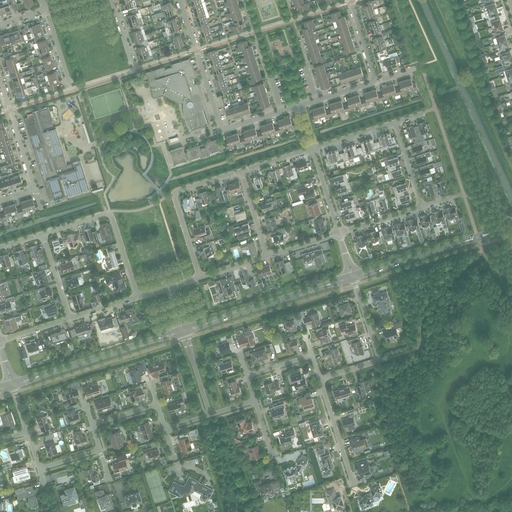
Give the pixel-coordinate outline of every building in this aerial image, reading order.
[(133,0),(132,1),(123,3),(124,9),(128,8),(128,10),(137,8),(134,0),(133,0)] [(363,7),(365,12),(374,9),(372,4),(377,3),(375,0),(366,3),(367,6),(363,7)] [(161,6),(163,11),(172,8),(170,3),(167,4),(166,1),(160,3),(161,6)] [(229,6),(230,9),(239,6),(237,1),(225,5),(226,7),(229,6)] [(193,5),(194,10),(203,8),(202,3),(202,2),(193,5)] [(311,2),(295,6),(295,7),(299,6),(300,11),(309,8),(308,5),(311,4),(311,2)] [(483,8),(484,12),(496,8),(495,3),(491,4),(490,2),(483,4),(484,6),(483,8)] [(228,13),(229,16),(241,12),(239,6),(230,9),(231,12),(228,13)] [(164,16),(165,19),(171,17),(170,14),(173,13),(172,8),(163,11),(164,16)] [(378,13),(377,8),(374,9),(365,12),(367,17),(370,16),(371,19),(380,16),(379,13),(378,13)] [(488,17),(488,20),(495,18),(494,15),(498,14),(496,8),(484,12),(485,16),(487,18),(488,17)] [(127,16),(129,22),(137,19),(136,14),(139,13),(138,10),(129,13),(130,15),(127,16)] [(328,19),(329,21),(344,16),(341,17),(339,11),(331,14),(332,18),(328,19)] [(233,17),(234,20),(243,17),(241,12),(229,16),(229,18),(233,17)] [(336,21),(337,24),(346,21),(344,16),(329,21),(332,20),(333,22),(336,21)] [(368,23),(370,28),(379,25),(378,21),(382,20),(380,16),(371,19),(372,22),(368,23)] [(166,22),(168,27),(177,24),(175,19),(172,20),(171,17),(165,19),(162,20),(163,23),(166,22)] [(229,27),(244,23),(243,17),(234,20),(235,23),(231,24),(232,26),(229,27)] [(491,22),(493,27),(502,24),(500,19),(496,20),(495,18),(488,20),(489,22),(491,22)] [(134,29),(142,26),(143,26),(142,23),(139,24),(137,19),(129,22),(130,27),(133,26),(134,29)] [(302,29),(303,29),(318,24),(317,22),(314,23),(313,20),(304,23),(306,28),(302,29)] [(335,28),(336,31),(348,27),(346,21),(337,24),(338,27),(335,28)] [(244,23),(229,27),(230,30),(233,29),(234,32),(243,29),(241,24),(244,23)] [(167,36),(170,35),(176,33),(175,30),(178,29),(177,24),(168,27),(165,28),(167,36)] [(303,29),(304,35),(313,32),(312,29),(315,28),(315,26),(318,25),(318,24),(303,29)] [(381,24),(379,25),(370,28),(372,33),(375,32),(376,35),(381,33),(381,30),(383,30),(381,24)] [(493,33),(494,36),(500,34),(499,31),(503,30),(502,24),(493,27),(495,32),(493,33)] [(134,38),(145,34),(142,26),(134,29),(135,31),(132,32),(134,38)] [(340,32),(341,35),(350,32),(348,27),(336,31),(336,33),(340,32)] [(33,38),(34,41),(40,39),(39,36),(44,35),(42,29),(34,32),(35,37),(33,38)] [(18,30),(13,32),(16,40),(16,42),(22,41),(25,40),(23,35),(23,34),(20,35),(18,30)] [(304,35),(306,40),(318,36),(317,34),(314,35),(313,32),(304,35)] [(338,39),(339,42),(351,38),(350,32),(341,35),(342,38),(338,39)] [(373,38),(375,44),(384,41),(383,36),(386,35),(386,32),(381,33),(376,35),(377,37),(373,38)] [(170,35),(173,43),(182,40),(180,35),(177,36),(176,33),(170,35)] [(211,33),(202,36),(204,42),(213,39),(211,33)] [(138,42),(139,45),(148,42),(145,34),(134,38),(135,43),(138,42)] [(494,39),(495,44),(507,40),(505,35),(501,36),(500,34),(494,36),(494,39)] [(306,40),(308,46),(317,43),(316,39),(319,38),(318,36),(306,40)] [(343,43),(344,46),(353,43),(351,38),(339,42),(340,44),(343,43)] [(37,43),(39,48),(47,45),(45,40),(41,41),(40,39),(34,41),(35,44),(37,43)] [(137,48),(139,54),(150,50),(149,45),(154,43),(153,40),(148,42),(139,45),(140,47),(137,48)] [(182,40),(173,43),(174,48),(172,49),(172,52),(181,49),(180,46),(183,45),(182,40)] [(498,49),(499,52),(505,50),(504,47),(508,46),(507,40),(495,44),(497,49),(498,49)] [(236,48),(236,50),(251,45),(248,46),(247,41),(238,44),(239,47),(236,48)] [(384,41),(375,44),(377,49),(380,48),(381,51),(387,49),(386,46),(384,41)] [(308,46),(309,51),(322,47),(321,45),(318,46),(317,43),(308,46)] [(353,43),(344,46),(345,49),(342,50),(344,55),(350,54),(349,51),(355,49),(353,43)] [(37,49),(39,57),(45,55),(44,52),(49,51),(47,45),(39,48),(37,49)] [(243,50),(244,54),(253,51),(251,45),(236,50),(236,51),(239,50),(240,51),(243,50)] [(309,51),(311,56),(320,54),(319,50),(322,49),(322,47),(309,51)] [(150,50),(139,54),(140,59),(143,58),(144,61),(153,58),(150,50)] [(208,53),(209,58),(218,56),(217,50),(208,53)] [(500,60),(501,60),(511,57),(510,51),(506,52),(505,50),(499,52),(499,55),(500,60)] [(242,58),(243,60),(255,56),(253,51),(244,54),(245,57),(242,58)] [(388,55),(389,56),(389,58),(392,66),(398,65),(397,62),(399,61),(397,52),(388,55)] [(7,66),(15,63),(18,62),(15,54),(10,56),(10,59),(6,60),(7,66)] [(320,54),(311,56),(313,62),(319,60),(320,63),(326,61),(324,56),(321,57),(320,54)] [(42,59),(44,64),(52,61),(50,56),(46,57),(45,55),(39,57),(40,60),(42,59)] [(247,61),(248,65),(257,62),(255,56),(243,60),(244,62),(247,61)] [(392,66),(389,58),(389,56),(386,57),(385,56),(384,56),(383,56),(381,57),(383,66),(386,65),(387,68),(392,66)] [(503,65),(504,68),(510,66),(510,63),(511,62),(511,57),(501,60),(501,61),(501,62),(501,64),(502,65),(503,65)] [(43,70),(44,73),(50,71),(49,68),(54,67),(52,61),(44,64),(45,69),(43,70)] [(188,61),(172,66),(172,67),(165,70),(164,68),(147,73),(149,80),(148,80),(150,88),(151,88),(152,91),(151,91),(153,98),(165,95),(165,94),(180,102),(180,101),(183,103),(183,104),(183,108),(183,112),(184,115),(185,118),(186,120),(188,119),(191,130),(208,125),(203,109),(204,109),(196,84),(194,85),(192,77),(193,77),(188,61)] [(246,69),(246,71),(258,67),(257,62),(248,65),(249,68),(246,69)] [(314,67),(316,72),(325,70),(324,66),(327,65),(327,63),(314,67)] [(353,69),(349,70),(352,79),(358,77),(354,65),(352,66),(353,69)] [(356,65),(354,65),(358,77),(363,76),(361,67),(357,68),(356,65)] [(250,72),(251,75),(260,73),(258,67),(246,71),(247,73),(250,72)] [(345,68),(343,69),(347,81),(352,79),(349,70),(346,71),(345,68)] [(347,81),(343,69),(341,69),(342,73),(338,74),(341,83),(347,81)] [(316,72),(318,78),(330,74),(329,72),(326,73),(325,70),(316,72)] [(47,75),(49,80),(57,77),(55,72),(51,73),(50,71),(44,73),(45,76),(47,75)] [(12,81),(20,79),(23,78),(22,73),(19,73),(10,76),(12,81)] [(260,73),(251,75),(252,79),(249,80),(251,85),(257,83),(256,80),(262,78),(260,73)] [(318,78),(320,83),(329,80),(328,77),(331,76),(330,74),(318,78)] [(228,75),(225,76),(216,79),(218,84),(227,81),(230,80),(228,75)] [(57,77),(49,80),(46,81),(47,86),(48,91),(56,89),(54,84),(59,83),(57,77)] [(411,78),(405,80),(408,89),(411,88),(412,90),(417,89),(415,83),(412,84),(411,78)] [(329,80),(320,83),(321,89),(334,85),(333,83),(330,84),(329,80)] [(401,87),(398,88),(400,94),(405,93),(404,90),(408,89),(405,80),(399,82),(401,87)] [(15,92),(24,89),(26,88),(25,83),(22,84),(14,86),(15,92)] [(255,88),(256,91),(265,89),(263,83),(251,87),(252,89),(255,88)] [(393,84),(388,86),(390,95),(394,94),(395,96),(400,94),(398,88),(395,89),(393,84)] [(228,86),(219,89),(221,95),(230,92),(228,86)] [(383,93),(380,94),(382,100),(388,98),(387,96),(390,95),(388,86),(382,88),(383,93)] [(254,96),(255,98),(267,94),(265,89),(256,91),(257,95),(254,96)] [(376,89),(370,91),(373,100),(376,99),(377,101),(382,100),(380,94),(378,95),(376,89)] [(366,98),(363,99),(365,105),(370,104),(370,101),(373,100),(370,91),(364,93),(366,98)] [(259,99),(260,102),(269,99),(267,94),(255,98),(255,100),(259,99)] [(359,95),(353,97),(356,106),(359,105),(360,107),(365,105),(363,99),(360,100),(359,95)] [(349,104),(346,105),(348,111),(353,109),(352,107),(356,106),(353,97),(347,99),(349,104)] [(269,99),(260,102),(261,105),(257,106),(258,109),(270,105),(269,99)] [(243,100),(241,101),(245,113),(251,111),(248,102),(244,103),(243,100)] [(341,100),(335,102),(338,111),(342,110),(342,112),(348,111),(346,105),(343,106),(341,100)] [(240,105),(237,106),(240,115),(245,113),(241,101),(239,102),(240,105)] [(331,109),(328,110),(330,116),(336,115),(335,112),(338,111),(335,102),(330,104),(331,109)] [(234,117),(230,104),(228,105),(229,108),(226,109),(228,118),(234,117)] [(232,104),(230,104),(234,117),(240,115),(237,106),(233,107),(232,104)] [(324,106),(318,108),(321,117),(324,116),(325,118),(330,116),(328,110),(326,111),(324,106)] [(48,107),(39,110),(32,112),(33,115),(24,118),(26,125),(30,135),(29,135),(40,170),(42,170),(43,175),(42,176),(50,200),(53,199),(53,200),(65,196),(65,195),(66,194),(67,198),(90,190),(80,160),(72,163),(73,163),(67,165),(56,131),(55,127),(54,127),(52,121),(53,121),(48,107)] [(321,117),(318,108),(312,110),(314,115),(311,116),(313,122),(318,120),(317,118),(321,117)] [(290,117),(284,119),(287,128),(290,126),(291,129),(296,127),(294,121),(291,122),(290,117)] [(280,126),(277,126),(279,133),(284,131),(283,129),(287,128),(284,119),(278,120),(280,126)] [(273,122),(267,124),(269,133),(273,132),(274,134),(279,133),(277,126),(274,127),(273,122)] [(416,128),(421,142),(425,141),(424,138),(423,133),(427,131),(425,122),(418,124),(419,127),(416,128)] [(262,131),(260,132),(261,138),(267,136),(266,134),(269,133),(267,124),(261,126),(262,131)] [(416,141),(417,141),(417,143),(421,142),(416,128),(413,129),(413,126),(406,128),(409,137),(414,136),(416,141)] [(255,128),(249,130),(252,139),(256,137),(256,140),(261,138),(260,132),(257,133),(255,128)] [(245,137),(242,137),(244,144),(249,142),(249,140),(252,139),(249,130),(243,131),(245,137)] [(238,133),(232,135),(235,144),(238,143),(239,145),(244,144),(242,137),(239,138),(238,133)] [(390,133),(384,135),(388,147),(397,144),(394,136),(394,138),(392,139),(390,133)] [(235,144),(232,135),(226,137),(228,142),(225,143),(227,149),(232,147),(231,145),(235,144)] [(380,142),(377,143),(379,150),(388,147),(384,135),(378,137),(379,141),(380,142)] [(183,147),(170,151),(174,164),(176,164),(176,163),(185,161),(192,159),(201,156),(202,158),(211,155),(210,153),(224,148),(222,141),(219,142),(218,139),(205,143),(205,144),(200,146),(199,145),(186,149),(187,152),(185,153),(183,147)] [(372,139),(367,141),(370,153),(379,150),(377,143),(374,144),(374,143),(372,139)] [(421,142),(417,143),(414,144),(415,147),(413,148),(415,154),(424,151),(422,146),(427,145),(426,140),(425,141),(421,142)] [(362,148),(360,149),(362,155),(366,154),(370,153),(367,141),(361,142),(362,146),(362,148)] [(355,144),(349,146),(353,158),(362,155),(360,149),(357,150),(356,148),(355,144)] [(345,153),(342,154),(344,161),(349,159),(353,158),(349,146),(343,148),(345,152),(345,153)] [(338,150),(332,152),(335,164),(344,161),(342,154),(339,155),(339,154),(338,150)] [(324,159),(327,167),(335,164),(332,152),(326,154),(327,158),(328,159),(325,160),(324,159)] [(431,156),(430,152),(418,155),(419,158),(416,159),(418,165),(427,162),(426,158),(431,156)] [(387,170),(387,171),(396,168),(395,164),(399,163),(397,157),(384,161),(385,166),(387,165),(388,170),(387,170)] [(306,160),(302,161),(296,163),(299,170),(308,167),(306,160)] [(431,169),(435,167),(433,163),(421,167),(422,170),(420,170),(422,177),(433,173),(431,169)] [(292,172),(291,168),(290,165),(283,167),(286,176),(290,175),(291,179),(298,177),(296,171),(292,172)] [(396,168),(387,171),(390,179),(403,175),(401,169),(397,170),(396,168)] [(275,170),(271,172),(270,171),(268,174),(271,182),(278,180),(278,181),(282,180),(278,169),(275,170)] [(18,171),(13,173),(17,184),(22,182),(21,178),(20,175),(18,171)] [(13,173),(8,175),(11,186),(17,184),(13,173)] [(339,182),(340,185),(349,182),(348,182),(345,174),(333,177),(335,183),(339,182)] [(3,176),(4,179),(6,187),(11,186),(8,175),(3,176)] [(260,177),(258,178),(258,177),(257,177),(257,176),(256,176),(255,176),(254,176),(254,177),(253,177),(253,178),(253,179),(254,183),(252,183),(253,187),(254,187),(255,188),(263,185),(263,186),(263,185),(262,183),(266,182),(264,176),(260,177)] [(436,190),(434,185),(433,179),(428,181),(429,185),(425,187),(428,196),(434,194),(433,191),(436,190)] [(238,193),(242,192),(241,190),(239,181),(235,182),(235,183),(229,185),(230,188),(229,188),(229,189),(230,189),(231,193),(237,191),(238,193)] [(437,184),(434,185),(436,190),(439,190),(440,192),(446,190),(443,181),(437,183),(437,184)] [(349,182),(340,185),(341,188),(337,189),(339,195),(352,191),(349,182)] [(392,187),(395,196),(404,193),(403,190),(407,189),(405,183),(392,187)] [(304,194),(306,199),(315,196),(314,192),(314,189),(313,189),(313,188),(306,190),(305,186),(297,189),(299,195),(304,194)] [(217,189),(213,190),(214,196),(215,196),(215,201),(219,201),(218,195),(219,195),(220,201),(225,199),(225,200),(229,200),(227,193),(222,193),(222,192),(223,192),(223,191),(223,190),(222,190),(221,187),(216,188),(217,189)] [(196,202),(199,209),(203,208),(202,204),(210,201),(207,191),(198,194),(200,200),(196,202)] [(404,193),(395,196),(396,196),(399,204),(411,201),(409,195),(405,196),(404,193)] [(184,202),(182,203),(184,208),(185,211),(190,211),(190,205),(194,204),(191,196),(190,197),(190,198),(188,198),(183,199),(184,202)] [(261,204),(264,213),(264,211),(273,208),(272,205),(273,203),(276,202),(274,196),(267,198),(268,202),(261,204)] [(384,196),(375,199),(378,207),(381,206),(382,210),(388,208),(384,196)] [(32,198),(26,200),(29,209),(33,208),(33,210),(39,209),(37,203),(34,203),(32,198)] [(347,208),(348,211),(358,208),(356,208),(354,199),(348,201),(347,198),(344,199),(345,202),(342,203),(343,209),(347,208)] [(378,207),(375,199),(367,202),(370,214),(376,212),(375,208),(378,207)] [(22,207),(19,208),(21,214),(26,213),(26,210),(29,209),(26,200),(20,202),(22,207)] [(309,205),(312,216),(321,213),(317,202),(313,204),(311,200),(304,202),(306,206),(309,205)] [(15,204),(9,206),(12,215),(15,214),(16,216),(21,214),(19,208),(17,209),(15,204)] [(5,213),(2,214),(4,220),(9,218),(8,216),(12,215),(9,206),(3,208),(5,213)] [(234,211),(233,206),(226,208),(228,213),(229,213),(231,217),(235,216),(237,220),(246,217),(244,211),(239,213),(238,210),(234,211)] [(451,207),(445,209),(449,221),(455,219),(456,222),(459,221),(455,208),(452,209),(451,207)] [(358,208),(348,211),(349,214),(345,215),(347,221),(360,217),(358,208)] [(266,219),(269,229),(277,227),(274,217),(280,215),(279,210),(269,214),(270,218),(266,219)] [(439,211),(432,213),(435,222),(442,220),(443,224),(444,226),(445,228),(448,227),(442,211),(439,212),(439,211)] [(429,224),(430,228),(434,227),(430,215),(427,216),(426,215),(420,217),(422,226),(429,224)] [(317,217),(309,220),(310,223),(314,222),(316,227),(316,228),(317,233),(326,230),(325,227),(323,221),(322,219),(317,220),(317,217)] [(416,228),(417,232),(421,231),(417,220),(414,220),(414,219),(407,221),(410,230),(416,228)] [(99,231),(102,240),(106,238),(105,234),(110,232),(107,223),(100,225),(102,230),(99,231)] [(238,235),(239,239),(245,237),(246,235),(248,236),(251,235),(250,231),(251,231),(250,229),(249,229),(248,228),(250,227),(248,223),(242,225),(241,227),(239,226),(234,228),(235,231),(239,233),(238,235)] [(404,232),(405,236),(408,235),(404,224),(401,225),(401,223),(394,225),(397,234),(404,232)] [(201,239),(211,236),(209,230),(206,231),(204,226),(194,230),(196,237),(200,236),(201,236),(202,236),(202,239),(201,239)] [(388,227),(382,229),(384,238),(385,238),(386,241),(392,239),(392,240),(396,239),(394,235),(393,230),(392,228),(389,228),(388,227)] [(90,238),(91,242),(99,240),(97,234),(93,235),(90,228),(83,231),(86,240),(90,238)] [(279,235),(272,237),(273,242),(275,241),(276,244),(285,241),(286,241),(287,240),(287,239),(286,238),(284,237),(283,234),(286,233),(284,228),(277,230),(279,235)] [(378,240),(379,244),(383,243),(379,232),(376,233),(376,231),(369,233),(372,242),(378,240)] [(67,236),(70,246),(78,244),(77,242),(81,241),(79,233),(72,235),(72,234),(67,236)] [(365,244),(367,248),(370,247),(366,236),(363,237),(363,235),(356,237),(359,246),(365,244)] [(52,240),(55,250),(56,249),(58,250),(59,249),(65,247),(62,240),(59,241),(58,238),(52,240)] [(213,245),(212,241),(201,244),(203,248),(204,251),(201,252),(202,257),(203,257),(203,258),(204,259),(204,260),(205,260),(206,260),(207,260),(208,259),(209,258),(209,257),(208,255),(214,253),(212,245),(213,245)] [(248,243),(240,245),(241,250),(249,247),(252,255),(258,253),(254,241),(248,243)] [(37,256),(38,259),(44,257),(41,249),(38,250),(36,245),(29,248),(32,257),(37,256)] [(18,258),(19,261),(20,264),(29,261),(27,255),(24,256),(22,250),(14,252),(16,259),(18,258)] [(105,260),(108,269),(116,266),(116,265),(118,265),(114,250),(108,252),(111,259),(105,260)] [(306,253),(302,255),(303,259),(303,258),(306,267),(325,261),(323,253),(319,254),(318,250),(308,253),(308,254),(307,254),(306,253)] [(0,256),(0,258),(2,267),(11,264),(11,266),(15,265),(12,258),(9,259),(8,254),(0,256)] [(62,265),(64,272),(67,271),(68,271),(70,271),(70,270),(74,269),(73,264),(76,263),(75,257),(67,260),(68,263),(62,265)] [(276,263),(279,273),(287,271),(288,270),(289,272),(293,271),(290,261),(286,263),(286,264),(285,264),(283,260),(276,263)] [(257,269),(260,277),(272,273),(269,265),(257,269)] [(37,285),(41,284),(48,282),(45,272),(43,273),(42,270),(37,272),(33,274),(37,285)] [(239,276),(240,275),(243,284),(247,283),(248,283),(249,287),(255,285),(253,279),(250,280),(247,272),(242,274),(241,275),(239,275),(239,276)] [(67,281),(69,288),(80,285),(77,278),(82,276),(81,273),(72,275),(73,279),(67,281)] [(112,281),(115,291),(120,289),(121,289),(122,289),(124,289),(125,287),(125,285),(124,284),(123,283),(120,273),(106,278),(107,283),(111,282),(111,281),(112,281)] [(224,291),(225,293),(232,291),(232,292),(233,292),(232,291),(236,290),(233,281),(230,282),(229,280),(223,282),(223,280),(214,282),(214,283),(216,282),(218,289),(216,289),(218,293),(224,291)] [(0,297),(8,295),(7,295),(4,287),(8,286),(7,281),(0,283),(0,297)] [(44,290),(43,287),(35,290),(37,295),(41,294),(44,301),(47,300),(47,299),(53,297),(51,290),(44,292),(44,291),(44,290)] [(372,297),(374,303),(377,302),(378,305),(378,306),(378,305),(379,308),(379,309),(381,314),(390,311),(387,302),(389,302),(386,292),(372,297)] [(79,293),(71,296),(75,308),(78,307),(79,308),(80,307),(81,306),(82,306),(81,303),(83,303),(81,297),(82,296),(81,293),(80,293),(79,293)] [(1,312),(1,313),(12,309),(10,302),(15,300),(14,296),(4,300),(5,303),(0,304),(0,308),(0,309),(1,309),(1,311),(1,312)] [(332,304),(340,308),(342,314),(343,314),(350,312),(351,311),(348,304),(347,303),(343,305),(341,301),(332,304)] [(50,307),(49,304),(40,306),(42,310),(43,309),(45,313),(47,312),(48,317),(54,315),(54,314),(58,313),(58,312),(57,312),(56,309),(57,309),(55,305),(50,307)] [(119,316),(121,322),(129,319),(129,320),(136,318),(133,308),(126,310),(127,313),(119,316)] [(305,318),(304,318),(304,320),(306,324),(310,323),(310,322),(312,322),(313,325),(320,323),(319,320),(320,319),(319,317),(318,317),(317,313),(310,316),(305,318)] [(283,324),(285,330),(287,329),(288,329),(288,330),(289,329),(290,330),(291,329),(293,328),(293,330),(296,329),(296,327),(295,324),(299,322),(299,321),(297,315),(289,317),(290,320),(285,321),(286,323),(283,324)] [(18,328),(16,321),(22,319),(21,316),(15,318),(15,317),(4,321),(5,325),(6,324),(8,331),(18,328)] [(112,318),(111,317),(107,319),(105,319),(105,318),(98,320),(98,321),(98,322),(97,323),(96,323),(96,324),(96,325),(97,325),(98,325),(99,325),(101,330),(114,326),(114,327),(118,326),(115,317),(112,318)] [(82,325),(75,327),(78,336),(79,337),(82,336),(82,335),(92,331),(89,324),(86,325),(85,323),(81,324),(82,325)] [(346,323),(340,325),(341,331),(346,330),(347,335),(352,333),(353,337),(358,335),(357,332),(355,324),(347,327),(346,323)] [(383,332),(386,340),(398,337),(396,328),(402,326),(401,323),(393,325),(394,329),(391,330),(389,331),(389,330),(383,332)] [(316,332),(318,339),(320,339),(321,340),(320,340),(322,344),(331,341),(329,335),(328,336),(327,333),(330,332),(328,329),(326,330),(326,329),(322,330),(322,328),(316,330),(317,332),(316,332)] [(51,342),(52,344),(53,343),(63,339),(67,337),(65,330),(60,331),(60,332),(50,335),(52,342),(51,342)] [(253,335),(252,334),(244,336),(244,337),(238,339),(240,347),(244,345),(247,344),(247,346),(255,343),(254,339),(254,338),(254,335),(253,335)] [(226,339),(227,342),(218,345),(221,354),(232,351),(230,344),(233,343),(231,337),(226,339)] [(357,355),(358,356),(360,355),(360,354),(360,353),(363,351),(362,347),(361,343),(360,341),(359,341),(358,337),(347,341),(348,345),(351,344),(352,347),(353,346),(356,354),(357,354),(357,355)] [(26,344),(29,351),(40,348),(40,350),(46,349),(43,340),(39,341),(38,338),(30,341),(31,342),(26,344)] [(286,348),(287,352),(294,350),(293,347),(295,346),(295,347),(298,346),(297,340),(292,342),(291,340),(284,343),(285,344),(284,345),(285,347),(286,348)] [(332,354),(334,362),(341,360),(337,348),(331,350),(331,352),(329,352),(329,350),(323,352),(324,357),(330,355),(332,354)] [(251,354),(253,363),(258,361),(263,360),(268,358),(265,349),(251,354)] [(220,365),(222,373),(233,369),(231,361),(224,364),(223,361),(217,363),(218,366),(220,365)] [(165,370),(163,362),(149,367),(151,375),(152,374),(153,376),(158,374),(158,373),(165,370)] [(144,363),(142,364),(142,365),(136,366),(137,369),(129,372),(133,382),(141,380),(140,376),(139,376),(139,374),(144,373),(144,371),(147,370),(144,363)] [(293,383),(294,382),(297,389),(307,386),(305,379),(302,379),(301,378),(302,377),(301,374),(291,377),(293,383)] [(169,379),(162,381),(161,381),(165,393),(173,390),(169,379)] [(357,387),(358,388),(360,396),(365,395),(364,393),(367,392),(367,391),(370,390),(367,380),(360,383),(360,386),(357,387)] [(230,388),(233,397),(241,394),(239,386),(237,386),(236,381),(229,384),(231,388),(230,388)] [(267,393),(275,391),(275,390),(280,389),(282,393),(285,392),(283,386),(280,387),(278,382),(273,383),(265,385),(265,386),(265,385),(267,393)] [(83,388),(86,397),(100,392),(102,391),(103,390),(102,388),(101,388),(99,388),(97,383),(83,388)] [(334,393),(335,394),(335,395),(335,396),(336,396),(337,400),(342,398),(343,399),(344,400),(345,400),(346,400),(347,399),(347,398),(347,397),(352,395),(349,387),(343,389),(343,388),(338,389),(338,390),(334,391),(335,393),(334,393)] [(129,392),(132,401),(139,399),(139,397),(144,396),(142,389),(137,391),(136,390),(129,392)] [(65,393),(68,403),(75,400),(74,398),(79,396),(77,390),(72,392),(72,391),(65,393)] [(97,407),(99,412),(107,409),(108,408),(111,407),(112,408),(110,402),(111,401),(110,397),(109,397),(110,398),(102,400),(102,399),(95,401),(97,406),(96,407),(97,407)] [(184,403),(182,397),(176,399),(177,402),(169,405),(171,412),(173,412),(174,414),(173,412),(181,409),(185,408),(183,403),(184,403)] [(305,397),(298,399),(300,404),(302,403),(305,411),(315,407),(312,398),(306,400),(305,397)] [(284,403),(275,406),(276,409),(276,410),(272,411),(274,419),(286,415),(283,408),(285,408),(284,403)] [(68,417),(70,423),(71,423),(72,424),(73,424),(75,424),(75,423),(75,421),(80,420),(78,414),(75,414),(74,413),(75,412),(74,409),(67,411),(69,416),(68,417)] [(7,413),(7,414),(0,416),(4,426),(9,425),(9,424),(10,424),(11,426),(14,425),(14,426),(15,425),(10,411),(10,412),(7,413)] [(348,426),(350,430),(354,429),(353,425),(355,424),(353,418),(355,417),(353,412),(348,414),(349,418),(343,420),(345,427),(348,426)] [(40,426),(42,431),(50,428),(46,415),(38,418),(37,418),(38,423),(39,423),(40,424),(41,426),(40,426)] [(245,419),(237,421),(239,428),(239,429),(246,433),(247,432),(254,430),(252,422),(248,423),(246,422),(245,419)] [(141,428),(143,433),(138,434),(141,442),(142,442),(148,440),(148,439),(148,437),(152,436),(149,425),(149,426),(148,422),(139,425),(141,428)] [(314,437),(320,435),(321,437),(320,438),(321,440),(325,439),(319,422),(310,425),(314,437)] [(284,437),(280,438),(283,446),(293,442),(292,438),(292,437),(295,436),(293,430),(283,433),(284,437)] [(75,439),(77,446),(87,443),(85,436),(82,437),(80,431),(74,433),(76,439),(75,439)] [(112,442),(114,448),(123,446),(118,432),(110,435),(112,440),(112,442)] [(181,447),(183,452),(188,450),(190,449),(191,449),(188,437),(179,440),(180,444),(181,444),(181,447)] [(359,437),(349,440),(351,444),(353,443),(353,445),(353,446),(354,451),(366,447),(369,446),(366,438),(364,439),(360,440),(359,437)] [(46,449),(48,455),(57,452),(54,441),(45,443),(47,448),(46,449)] [(251,452),(250,452),(251,455),(252,455),(253,459),(261,457),(257,445),(249,447),(251,452)] [(15,448),(9,450),(12,459),(15,458),(16,462),(21,460),(20,457),(20,456),(23,455),(21,449),(18,450),(16,451),(15,448)] [(148,453),(150,460),(160,457),(158,450),(153,451),(152,448),(143,450),(144,454),(148,453)] [(324,449),(317,451),(318,457),(321,456),(322,456),(321,456),(323,461),(322,462),(322,463),(322,464),(323,465),(324,465),(326,470),(323,471),(325,477),(332,475),(330,469),(334,468),(330,454),(326,455),(324,449)] [(121,471),(122,472),(124,471),(124,470),(124,469),(128,468),(125,460),(127,459),(126,456),(118,459),(119,462),(114,464),(116,471),(120,470),(121,471)] [(286,476),(286,478),(288,485),(292,484),(292,481),(293,481),(292,478),(295,477),(295,476),(302,474),(301,471),(303,467),(304,468),(307,462),(300,458),(297,464),(300,465),(298,468),(297,468),(296,467),(292,468),(292,467),(287,468),(288,469),(284,470),(285,473),(284,473),(285,476),(286,476)] [(364,472),(365,476),(368,475),(370,476),(372,472),(370,471),(370,470),(372,467),(369,465),(367,461),(364,462),(363,461),(361,462),(361,463),(357,464),(360,474),(364,472)] [(26,471),(27,471),(28,470),(27,466),(12,471),(14,476),(15,476),(17,482),(30,478),(29,472),(27,473),(26,471)] [(87,479),(92,478),(94,485),(100,483),(99,480),(99,479),(97,474),(94,475),(91,468),(82,470),(82,471),(84,470),(87,479)] [(189,477),(186,484),(180,486),(174,482),(169,491),(180,496),(193,492),(194,490),(201,494),(199,497),(200,500),(204,502),(207,501),(209,498),(212,490),(198,483),(198,482),(189,477)] [(278,488),(276,481),(261,486),(260,481),(255,483),(257,491),(260,490),(262,491),(261,493),(261,495),(263,496),(269,494),(269,495),(271,496),(273,495),(274,494),(274,493),(272,492),(272,491),(273,490),(273,489),(278,488)] [(367,495),(359,497),(362,508),(373,504),(372,502),(379,500),(381,496),(380,494),(382,493),(379,484),(371,487),(373,495),(369,496),(367,495)] [(15,494),(17,494),(18,499),(22,498),(23,499),(24,497),(27,496),(29,500),(28,500),(28,502),(27,502),(28,505),(34,508),(37,507),(36,506),(38,505),(36,498),(37,498),(34,489),(33,490),(32,486),(24,488),(23,487),(14,490),(15,494)] [(65,496),(67,505),(78,501),(74,487),(65,490),(67,496),(65,496)] [(336,507),(336,508),(339,507),(339,506),(344,505),(341,497),(336,498),(336,496),(334,489),(329,491),(326,492),(331,508),(335,507),(335,508),(336,507)] [(105,507),(106,510),(113,508),(110,500),(109,500),(109,499),(108,499),(107,495),(104,496),(103,490),(96,492),(98,500),(99,500),(101,508),(104,507),(105,507)] [(134,509),(134,510),(138,509),(138,507),(140,506),(139,502),(141,501),(138,491),(133,493),(132,493),(130,494),(129,494),(130,494),(124,496),(127,505),(130,504),(131,509),(134,509)] [(213,501),(215,508),(222,505),(220,499),(213,501)]
